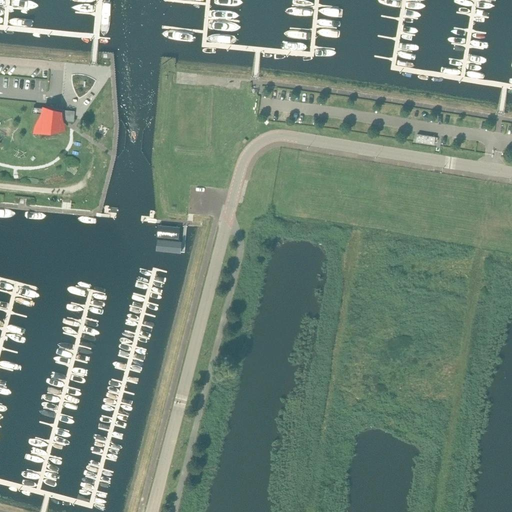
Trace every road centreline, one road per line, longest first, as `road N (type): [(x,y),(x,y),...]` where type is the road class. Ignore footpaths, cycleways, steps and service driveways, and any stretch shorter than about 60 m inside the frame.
road 1 (unclassified): [(511,174),(299,140),(255,144),(231,194),(151,511)]
road 2 (track): [(106,150),(75,188),(0,186)]
